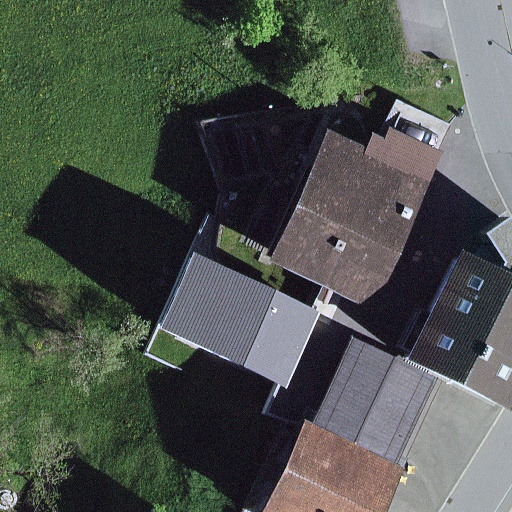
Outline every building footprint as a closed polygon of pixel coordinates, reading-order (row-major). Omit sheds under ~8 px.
[(357,132),(350,149),(310,133),(258,258),(363,302),(427,149),(382,130),(378,140),(357,132)] [(511,368),(511,289),(439,254),(386,361),(428,381),(491,411),(511,368)] [(139,328),(273,389),(307,315),(173,255),(139,328)] [(300,426),(387,467),(428,381),(386,361),(341,340),(300,426)] [(300,426),(291,422),(246,511),(373,511),(393,472),(387,467),(300,426)]
